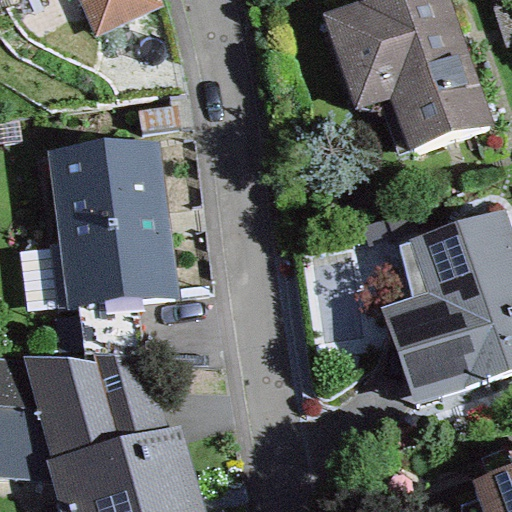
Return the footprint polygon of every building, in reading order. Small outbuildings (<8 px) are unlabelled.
[(160,9),(155,0),(84,0),(100,36),(160,9)] [(415,156),(491,129),(444,0),(407,0),(330,28),(354,93),(388,81),(415,156)] [(139,306),(176,302),(157,150),(55,163),(73,314),(81,313),(139,306)] [(440,403),(511,376),(511,240),(504,219),(400,256),(418,328),(414,330),(440,403)] [(86,350),(88,362),(146,364),(139,306),(81,313),(83,322),(86,350)] [(83,322),(61,325),(64,353),(86,350),(83,322)] [(0,440),(55,443),(34,370),(0,368),(0,440)] [(64,478),(122,461),(97,373),(34,370),(55,443),(64,478)] [(0,481),(66,485),(64,478),(55,443),(0,440),(0,481)] [(197,511),(190,487),(184,488),(172,447),(122,461),(64,478),(66,485),(74,511),(197,511)] [(511,511),(511,466),(511,467),(511,479),(476,493),(483,511),(511,511)]
